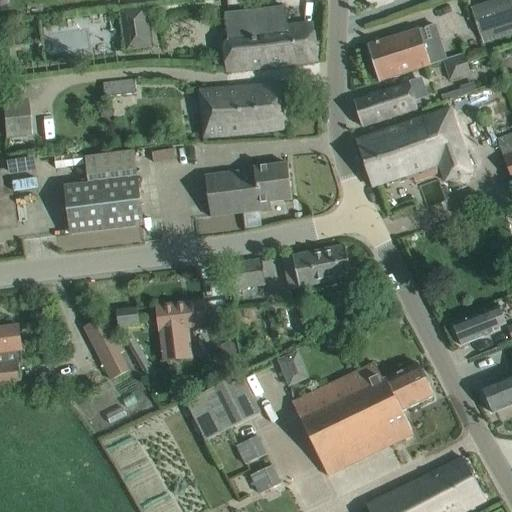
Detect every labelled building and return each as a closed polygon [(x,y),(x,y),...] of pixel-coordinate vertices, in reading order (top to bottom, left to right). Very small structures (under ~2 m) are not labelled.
[(482,36),(511,26),(511,0),(503,0),(474,10),(482,36)] [(225,73),(298,64),(318,62),(313,25),(288,28),(285,8),(226,16),(230,48),(222,49),(225,73)] [(153,52),(148,11),(121,14),(126,55),(153,52)] [(379,83),(398,77),(431,67),(419,30),(368,47),(379,83)] [(135,82),(103,85),(104,98),(136,95),(135,82)] [(205,137),(265,132),(285,130),(281,86),(201,92),(205,137)] [(362,127),(381,122),(417,110),(409,86),(386,94),(386,93),(354,103),(362,127)] [(2,100),(3,138),(31,137),(29,99),(2,100)] [(446,183),(464,176),(473,173),(450,110),(357,142),(373,188),(412,174),(415,183),(442,173),(446,183)] [(511,177),(511,137),(498,143),(511,177)] [(107,155),(110,182),(66,188),(72,236),(143,227),(134,152),(107,155)] [(206,178),(208,198),(211,218),(261,212),(260,205),(293,200),(288,165),(256,169),(256,172),(206,178)] [(299,289),(352,278),(346,247),(293,257),(299,289)] [(236,265),(239,284),(239,289),(271,284),(267,260),(236,265)] [(157,307),(159,327),(162,349),(186,346),(184,330),(207,327),(204,302),(157,307)] [(462,347),(480,339),(493,334),(492,331),(506,325),(499,307),(453,325),(462,347)] [(119,327),(139,324),(138,309),(117,312),(119,327)] [(123,353),(105,317),(84,327),(111,380),(128,372),(119,354),(123,353)] [(0,328),(0,386),(23,383),(19,352),(22,352),(18,326),(0,328)] [(238,368),(228,344),(213,350),(222,374),(238,368)] [(287,386),(307,378),(297,351),(277,359),(287,386)] [(393,394),(425,378),(418,364),(383,381),(375,364),(357,373),(292,404),(310,441),(361,416),(358,410),(368,404),(369,406),(394,394),(393,394)] [(511,376),(483,389),(493,415),(511,406),(511,376)] [(434,398),(425,378),(393,394),(394,394),(369,406),(368,404),(358,410),(361,416),(310,441),(328,477),(395,444),(414,436),(402,413),(434,398)] [(260,414),(242,379),(190,407),(208,441),(260,414)] [(268,456),(259,438),(238,448),(246,466),(268,456)] [(464,459),(447,468),(362,511),(463,511),(486,500),(464,459)] [(261,495),(281,485),(273,468),(253,478),(261,495)]
